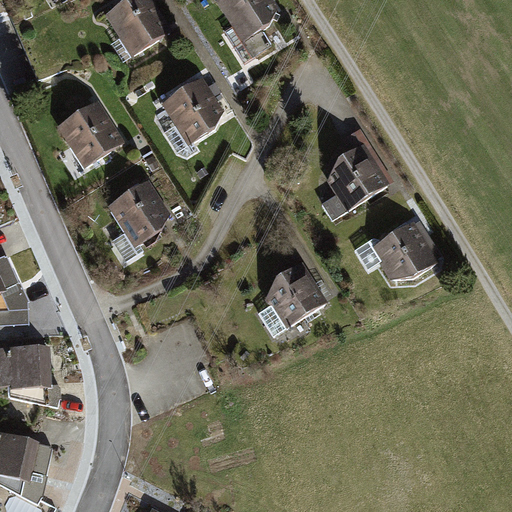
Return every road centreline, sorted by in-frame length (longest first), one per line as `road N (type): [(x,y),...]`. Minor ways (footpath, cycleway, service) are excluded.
road 1 (residential): [(89,511),(107,453),(104,363),(0,113)]
road 2 (track): [(511,323),(306,0)]
